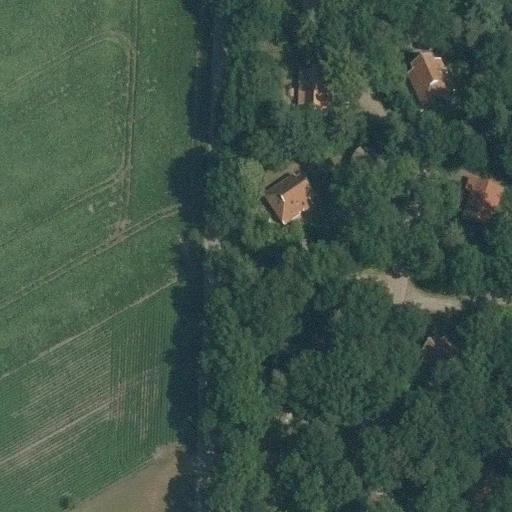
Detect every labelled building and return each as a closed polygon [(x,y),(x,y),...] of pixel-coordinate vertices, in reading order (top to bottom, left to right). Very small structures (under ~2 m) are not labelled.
[(334,0),(304,0),(304,13),(309,13),(309,17),(334,18),(334,0)] [(409,79),(423,109),(454,95),(440,65),(434,67),(432,62),(412,71),(415,76),(409,79)] [(305,109),(305,113),(330,114),(331,95),(325,94),(326,78),(301,77),(299,109),(305,109)] [(351,167),(375,184),(386,170),(362,152),(351,167)] [(270,198),(290,228),(317,209),(314,205),(317,202),(304,183),(300,186),(296,181),(270,198)] [(464,222),(488,231),(501,196),(471,184),(466,194),(473,197),(464,222)] [(469,367),(445,343),(441,347),(436,343),(421,359),(426,363),(422,367),(446,391),(469,367)] [(273,350),(273,378),(309,379),(310,351),(273,350)] [(318,430),(333,434),(337,418),(323,414),(318,430)] [(468,482),(475,484),(466,509),(473,511),(492,511),(503,481),(472,471),(468,482)]
